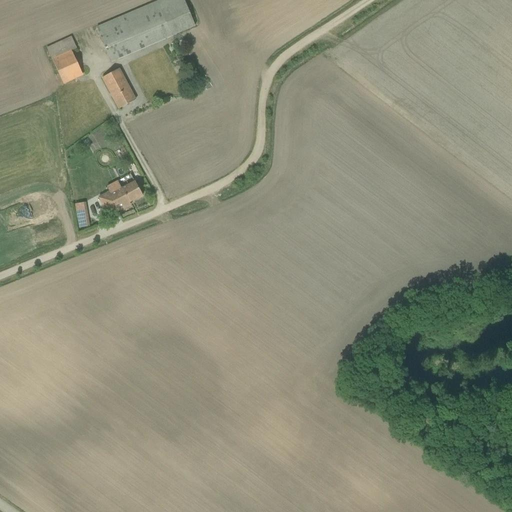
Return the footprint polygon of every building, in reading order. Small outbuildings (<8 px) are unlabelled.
[(182,0),(159,0),(95,27),(111,63),(194,27),(182,0)] [(70,37),(46,48),(63,85),(82,76),(71,51),(76,49),(70,37)] [(119,69),(101,79),(117,110),(136,101),(119,69)] [(119,183),(127,179),(123,172),(115,176),(119,183)] [(108,192),(98,198),(108,216),(130,205),(129,203),(142,196),(134,181),(120,189),(116,181),(106,187),(108,192)] [(73,206),(80,206),(78,192),(71,193),(73,206)]
